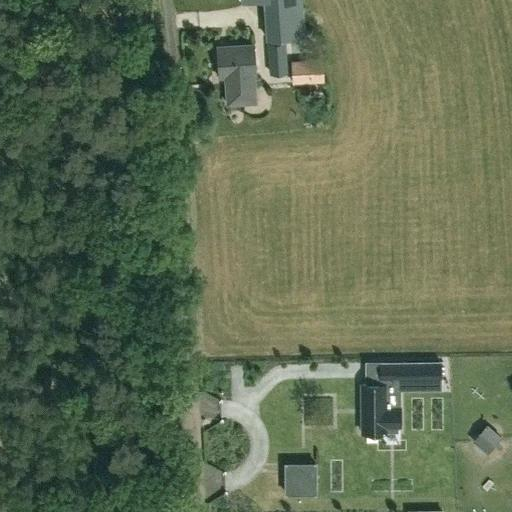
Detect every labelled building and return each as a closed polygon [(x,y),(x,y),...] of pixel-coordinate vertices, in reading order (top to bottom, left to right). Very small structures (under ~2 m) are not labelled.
[(305,37),(302,0),(240,0),(241,4),(263,2),(265,39),(305,37)] [(266,43),(268,74),(286,73),(284,42),(266,43)] [(255,101),(252,45),(217,46),(218,77),(224,77),(225,102),(255,101)] [(321,59),(291,60),(292,85),(322,83),(321,59)] [(440,360),(379,361),(380,381),(440,380),(440,360)] [(360,384),(360,432),(385,432),(385,427),(399,427),(398,406),(385,407),(385,384),(360,384)] [(495,410),(481,428),(496,441),(511,422),(495,410)] [(312,475),(285,475),(285,495),(312,495),(318,495),(317,463),(311,463),(312,475)]
